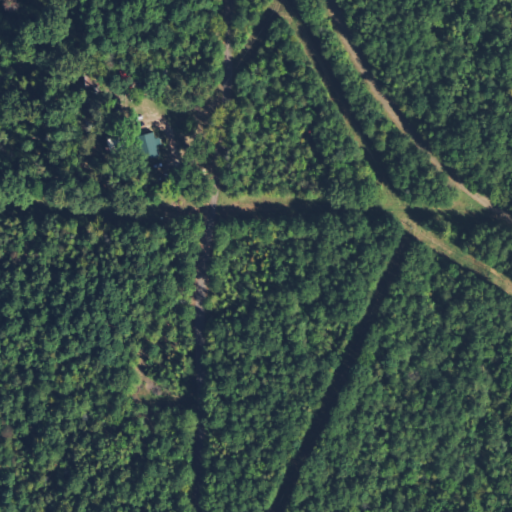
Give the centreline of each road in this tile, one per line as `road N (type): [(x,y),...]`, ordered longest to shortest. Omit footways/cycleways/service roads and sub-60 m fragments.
road 1 (residential): [(196,511),(199,297),(233,0)]
road 2 (residential): [(511,219),(417,141),(358,57),(332,0)]
